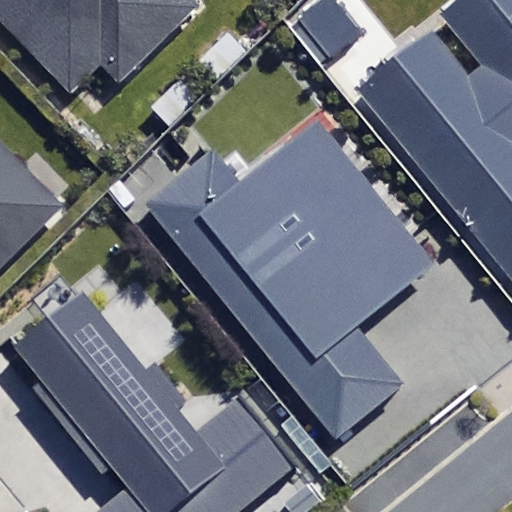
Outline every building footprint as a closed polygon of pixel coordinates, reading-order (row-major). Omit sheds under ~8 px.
[(0,0),(0,17),(75,93),(104,64),(119,78),(193,4),(189,0),(0,0)] [(325,0),(302,19),(331,55),(361,32),(335,0),(325,0)] [(360,90),(511,278),(511,0),(454,0),(439,12),(482,65),(468,76),(433,32),(360,90)] [(145,203),(335,439),(404,384),(357,326),(433,266),(317,122),(241,183),(213,149),(145,203)] [(0,264),(60,202),(0,144),(0,264)] [(97,511),(241,511),(294,470),(237,399),(196,432),(179,410),(188,403),(155,362),(146,370),(84,292),(15,346),(42,380),(33,387),(103,475),(113,467),(129,488),(97,511)]
